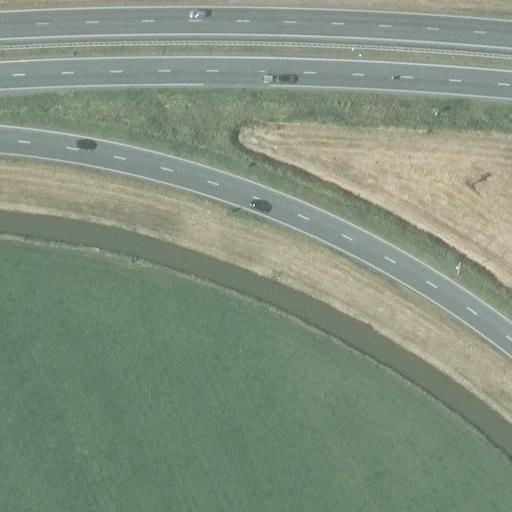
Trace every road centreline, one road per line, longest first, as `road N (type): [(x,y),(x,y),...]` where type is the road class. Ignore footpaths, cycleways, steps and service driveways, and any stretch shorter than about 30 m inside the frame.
road 1 (trunk): [(0,139),(172,172),(317,224),(438,289),(511,342)]
road 2 (trunk): [(0,76),(219,70),(511,85)]
road 3 (trunk): [(511,35),(290,22),(0,26)]
